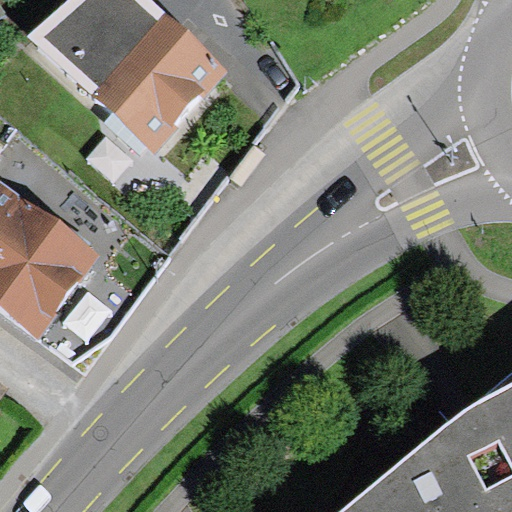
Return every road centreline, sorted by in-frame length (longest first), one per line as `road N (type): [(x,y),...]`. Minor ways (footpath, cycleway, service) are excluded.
road 1 (secondary): [(494,147),(411,189),(273,281),(206,341),(57,511)]
road 2 (secondary): [(511,8),(488,43),(480,78),(494,147)]
